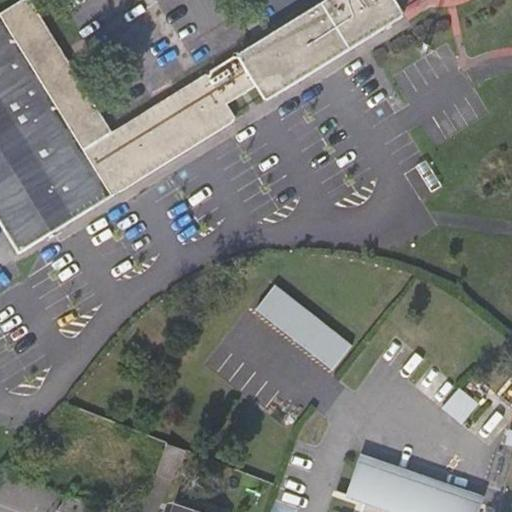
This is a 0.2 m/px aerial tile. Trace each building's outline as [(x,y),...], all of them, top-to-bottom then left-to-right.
[(319,0),(112,133),(24,0),(16,0),(0,11),(0,225),(20,257),(236,118),(227,103),(254,86),(264,101),(340,52),(399,13),(390,0),(319,0)] [(237,0),(147,0),(187,62),(251,21),(237,0)] [(467,425),(478,402),(455,391),(444,414),(467,425)] [(149,475),(167,481),(178,449),(160,443),(149,475)] [(363,458),(361,463),(478,500),(480,494),(363,458)] [(474,511),(478,500),(361,463),(351,497),(363,500),(359,511),(474,511)] [(94,511),(96,507),(68,496),(55,511),(94,511)]
